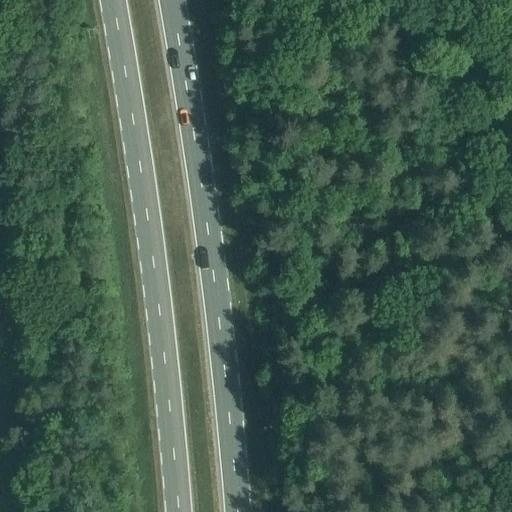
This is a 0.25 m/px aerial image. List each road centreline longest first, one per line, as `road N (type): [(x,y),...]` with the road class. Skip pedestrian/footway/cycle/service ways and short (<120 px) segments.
road 1 (primary): [(231,511),(207,248),(167,0)]
road 2 (primary): [(114,0),(154,263),(176,511)]
road 3 (track): [(511,167),(426,0)]
